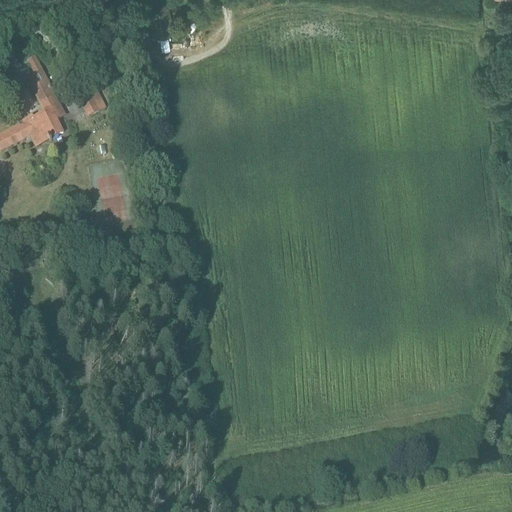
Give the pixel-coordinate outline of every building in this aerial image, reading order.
[(147,0),(154,37),(174,33),(167,0),(147,0)] [(173,14),(181,13),(180,6),(172,7),(173,14)] [(190,17),(183,27),(192,32),(198,23),(190,17)] [(60,105),(55,97),(44,75),(35,58),(27,62),(34,77),(28,80),(41,104),(45,113),(20,126),(19,125),(0,134),(0,151),(31,135),(36,146),(49,139),(49,140),(63,133),(56,120),(65,115),(60,105)] [(94,85),(75,95),(84,113),(104,103),(94,85)]
